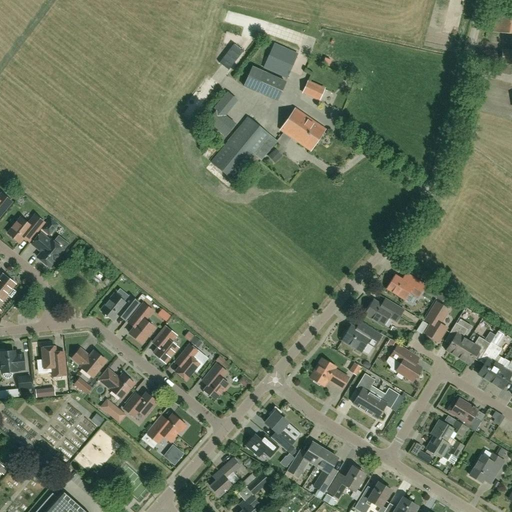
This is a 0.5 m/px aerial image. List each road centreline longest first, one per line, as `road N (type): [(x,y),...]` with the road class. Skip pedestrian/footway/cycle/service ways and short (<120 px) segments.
road 1 (residential): [(305,338),(0,88)]
road 2 (residential): [(305,338),(427,196),(441,152)]
road 3 (residential): [(49,326),(93,324),(224,429)]
road 4 (unclassified): [(441,152),(479,0)]
road 5 (residential): [(387,460),(313,415),(271,377)]
